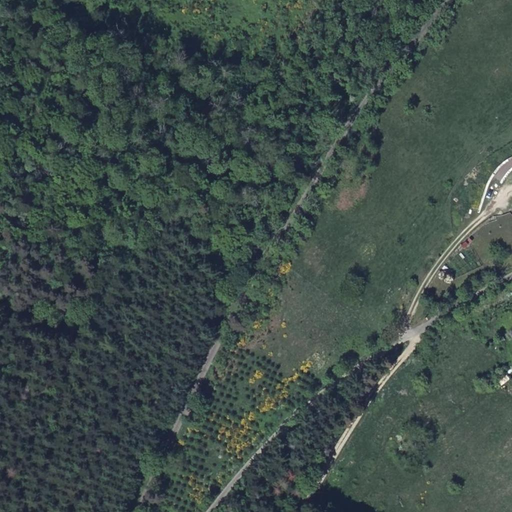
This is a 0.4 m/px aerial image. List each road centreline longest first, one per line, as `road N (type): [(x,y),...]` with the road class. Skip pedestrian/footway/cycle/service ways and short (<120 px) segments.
road 1 (unclassified): [(139,511),(203,373),(322,172),(449,0)]
road 2 (unclassified): [(511,276),(311,402),(209,511)]
road 3 (track): [(409,334),(405,355),(302,511)]
road 4 (track): [(405,337),(429,276),(511,189)]
